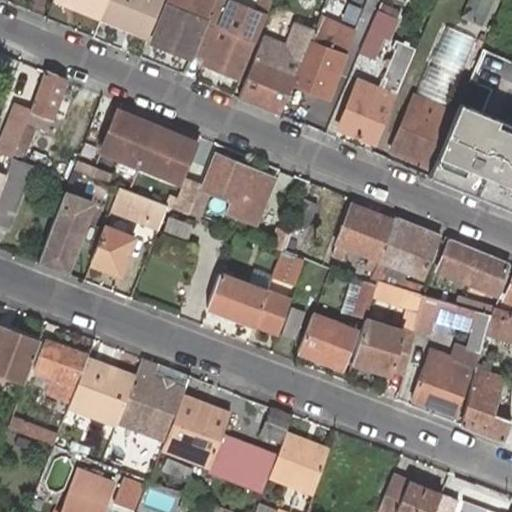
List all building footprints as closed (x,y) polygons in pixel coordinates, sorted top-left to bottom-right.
[(54,0),(101,19),(108,0),(54,0)] [(108,0),(101,19),(148,39),(162,0),(108,0)] [(152,43),(190,58),(192,51),(206,19),(210,9),(213,2),(214,0),(169,0),(168,3),(152,43)] [(213,10),(195,53),(206,57),(204,62),(203,63),(238,77),(260,24),(269,0),(255,0),(252,8),(231,0),(214,0),(213,2),(213,10)] [(463,0),(459,18),(483,25),(490,0),(463,0)] [(192,51),(195,53),(213,10),(213,2),(210,9),(206,19),(192,51)] [(377,10),(359,52),(374,58),(383,36),(389,38),(398,19),(377,10)] [(316,27),(293,84),(327,97),(336,74),(335,73),(342,56),(343,56),(349,42),(316,27)] [(307,46),(311,36),(300,32),(296,42),(307,46)] [(339,129),(374,143),(415,49),(395,40),(392,47),(400,50),(383,89),(359,79),(339,129)] [(260,44),(254,57),(296,74),(301,61),(260,44)] [(511,61),(481,48),(468,80),(493,90),(483,113),(458,102),(427,176),(511,210),(511,61)] [(0,69),(16,76),(22,62),(0,53),(0,69)] [(254,57),(238,97),(280,115),(296,74),(254,57)] [(65,80),(45,71),(30,110),(26,120),(47,128),(51,117),(58,98),(65,80)] [(414,95),(391,150),(429,166),(451,111),(414,95)] [(71,102),(58,98),(51,117),(64,122),(71,102)] [(156,126),(159,119),(119,103),(117,110),(156,126)] [(26,120),(30,110),(16,105),(0,147),(0,170),(7,173),(13,158),(16,148),(24,125),(26,120)] [(139,166),(156,126),(117,110),(100,149),(139,166)] [(195,143),(198,136),(159,119),(156,126),(195,143)] [(24,125),(16,148),(18,149),(25,152),(34,128),(24,125)] [(178,182),(195,143),(156,126),(139,166),(178,182)] [(25,152),(18,149),(17,155),(23,158),(25,152)] [(98,153),(137,170),(139,166),(100,149),(98,153)] [(216,154),(202,189),(230,201),(226,212),(255,224),(274,178),(238,163),(235,162),(228,159),(216,154)] [(5,176),(0,190),(0,227),(6,230),(30,165),(13,158),(7,173),(5,176)] [(76,160),(73,169),(107,182),(111,174),(76,160)] [(139,166),(137,170),(176,186),(178,182),(139,166)] [(198,188),(186,183),(180,198),(192,203),(198,188)] [(146,223),(158,228),(167,205),(129,191),(119,187),(116,192),(113,202),(148,216),(146,223)] [(64,192),(37,263),(65,274),(92,203),(64,192)] [(187,213),(192,203),(180,198),(175,209),(187,213)] [(294,223),(307,228),(317,203),(304,198),(294,223)] [(110,209),(146,223),(148,216),(113,202),(110,209)] [(373,270),(377,260),(378,259),(393,220),(352,205),(336,243),(332,255),(343,259),(347,248),(370,256),(366,266),(370,268),(373,270)] [(164,214),(159,230),(185,238),(190,221),(164,214)] [(422,278),(439,235),(395,217),(393,220),(378,259),(377,260),(422,278)] [(307,230),(291,223),(280,250),(297,256),(307,230)] [(103,226),(89,262),(109,270),(111,266),(121,269),(133,238),(103,226)] [(245,245),(248,238),(235,233),(233,240),(245,245)] [(436,270),(466,283),(479,251),(450,239),(436,270)] [(495,295),(508,263),(479,251),(466,283),(495,295)] [(281,252),(271,277),(294,285),(303,260),(281,252)] [(111,266),(109,270),(120,274),(121,269),(111,266)] [(370,278),(377,280),(387,283),(389,275),(373,270),(370,278)] [(219,274),(207,307),(254,324),(255,322),(279,332),(280,329),(291,300),(266,290),(219,274)] [(391,284),(401,288),(403,279),(389,275),(387,283),(391,284)] [(364,281),(375,285),(377,280),(370,278),(366,276),(364,281)] [(342,311),(365,318),(372,296),(375,285),(364,281),(353,277),(342,311)] [(422,293),(424,286),(403,279),(401,288),(405,289),(422,293)] [(386,300),(391,284),(387,283),(377,280),(375,285),(372,296),(386,300)] [(418,310),(422,293),(405,289),(401,288),(391,284),(386,300),(418,310)] [(435,289),(424,286),(422,293),(432,297),(435,289)] [(432,297),(457,305),(460,297),(435,289),(432,297)] [(472,346),(481,348),(482,343),(489,314),(481,312),(457,305),(432,297),(422,293),(418,310),(414,328),(429,332),(433,318),(435,312),(480,326),(479,333),(478,336),(474,335),(472,346)] [(457,305),(481,312),(483,304),(460,297),(457,305)] [(492,316),(495,307),(483,304),(481,312),(489,314),(492,316)] [(305,311),(291,306),(280,334),(294,339),(305,311)] [(511,312),(495,307),(492,316),(511,321),(511,312)] [(433,318),(479,333),(480,326),(435,312),(433,318)] [(312,314),(297,352),(340,368),(355,330),(313,314),(312,314)] [(510,350),(511,347),(511,341),(511,321),(492,316),(489,314),(482,343),(510,350)] [(365,318),(352,361),(389,374),(391,369),(403,373),(412,334),(365,318)] [(254,327),(277,336),(279,332),(255,322),(254,324),(254,327)] [(0,372),(23,381),(39,341),(0,326),(0,372)] [(44,391),(69,401),(87,355),(44,339),(33,370),(49,376),(44,391)] [(472,366),(430,349),(411,398),(455,414),(472,366)] [(158,364),(142,358),(135,377),(116,424),(163,442),(182,396),(184,391),(152,378),(158,364)] [(129,391),(135,377),(87,359),(68,405),(116,424),(129,391)] [(476,363),(461,425),(502,442),(509,420),(492,413),(502,378),(487,374),(490,363),(483,361),(482,365),(476,363)] [(223,433),(229,413),(182,396),(163,442),(161,449),(210,468),(223,433)] [(285,434),(292,415),(272,407),(262,434),(282,442),(285,434)] [(57,433),(35,424),(25,421),(24,424),(19,422),(20,420),(12,418),(9,428),(30,436),(53,444),(57,433)] [(278,453),(223,433),(210,468),(208,472),(263,493),(269,475),(278,453)] [(312,492),(328,451),(285,434),(282,442),(278,453),(269,475),(312,492)] [(72,450),(81,453),(83,446),(74,443),(72,450)] [(432,511),(441,493),(393,472),(376,511),(432,511)] [(114,502),(133,509),(142,484),(123,477),(114,502)] [(69,493),(61,511),(101,511),(104,506),(100,504),(105,494),(96,491),(98,486),(87,481),(85,486),(78,483),(73,494),(69,493)] [(96,491),(105,494),(106,489),(98,486),(96,491)] [(52,511),(61,511),(69,493),(61,490),(60,492),(52,511)] [(450,511),(456,500),(441,493),(432,511),(450,511)] [(187,511),(194,497),(185,494),(179,510),(184,511),(187,511)]
